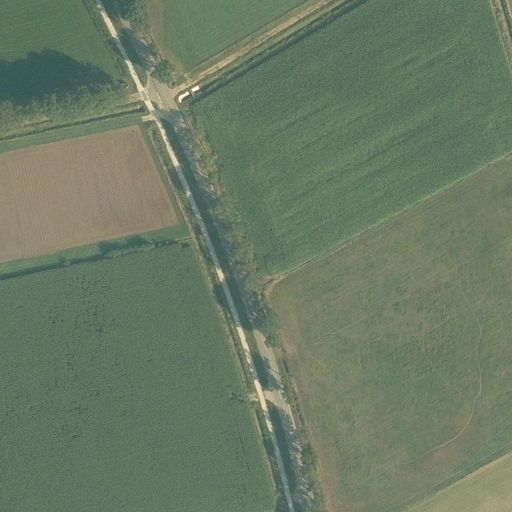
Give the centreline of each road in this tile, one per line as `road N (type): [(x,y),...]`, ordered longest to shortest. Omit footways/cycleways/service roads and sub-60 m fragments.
road 1 (secondary): [(310,511),(261,335),(162,91)]
road 2 (unclassified): [(0,127),(162,91)]
